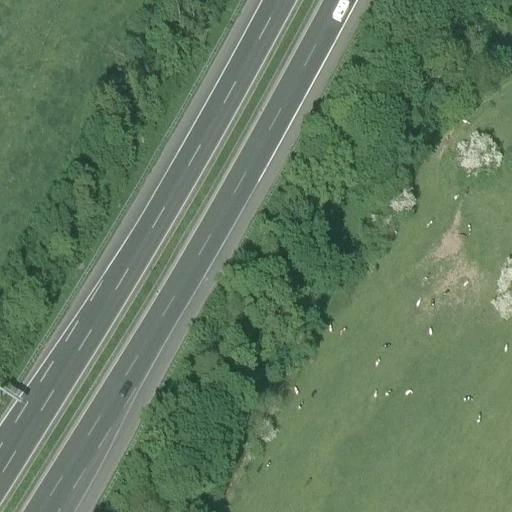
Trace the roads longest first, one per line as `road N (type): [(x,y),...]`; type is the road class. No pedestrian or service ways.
road 1 (motorway): [(37,511),(150,343),(338,0)]
road 2 (motorway): [(278,0),(0,484)]
